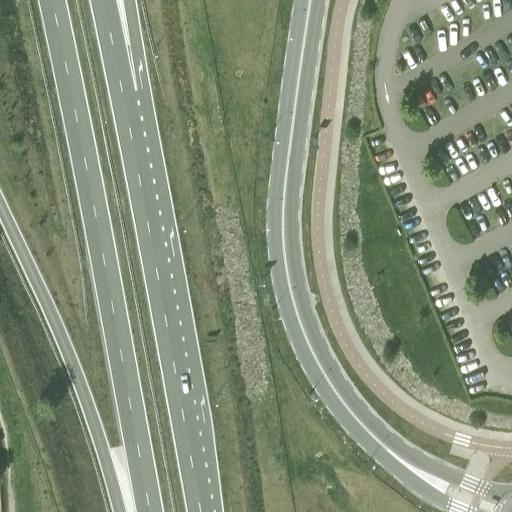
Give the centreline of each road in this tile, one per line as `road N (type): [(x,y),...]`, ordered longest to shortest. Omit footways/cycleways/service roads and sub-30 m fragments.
road 1 (trunk): [(50,0),(147,511)]
road 2 (secondary): [(308,0),(286,189),(294,300),(344,401),(418,472)]
road 3 (trunk): [(199,511),(120,92)]
road 4 (trunk): [(0,207),(74,370),(121,511)]
